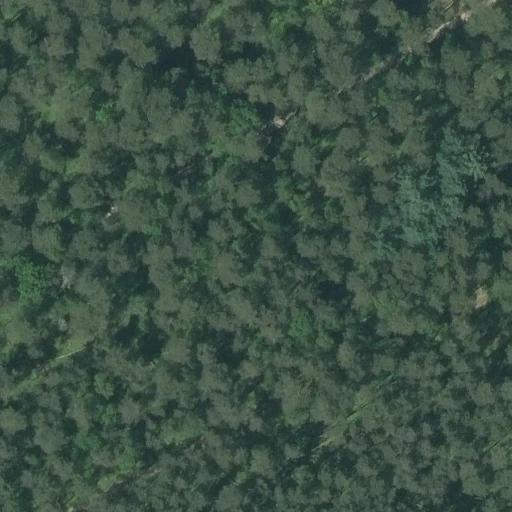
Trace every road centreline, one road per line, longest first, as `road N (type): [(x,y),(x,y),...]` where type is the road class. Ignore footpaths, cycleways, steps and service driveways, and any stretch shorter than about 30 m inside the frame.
road 1 (track): [(502,0),(0,267)]
road 2 (track): [(58,511),(511,271)]
